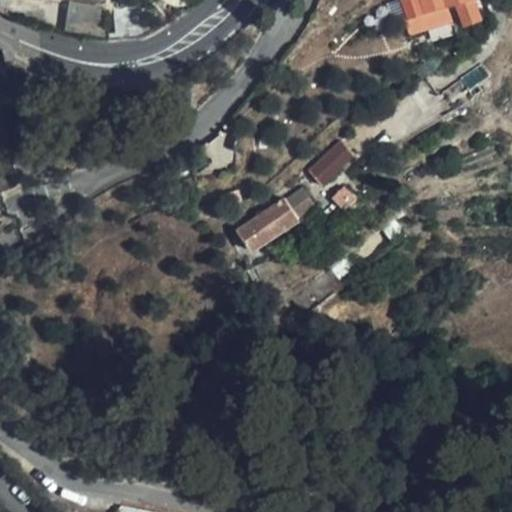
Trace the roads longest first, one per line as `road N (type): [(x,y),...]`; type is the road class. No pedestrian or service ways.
road 1 (residential): [(300,0),(240,92),(116,189),(0,224)]
road 2 (tertiary): [(0,35),(75,61),(135,64),(201,31),(234,0)]
road 3 (residential): [(206,511),(72,477),(0,425)]
